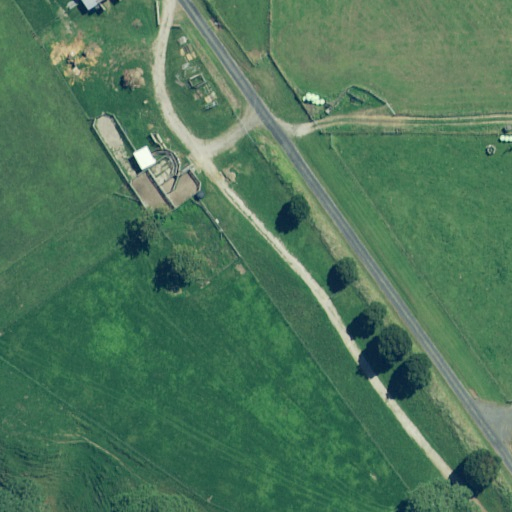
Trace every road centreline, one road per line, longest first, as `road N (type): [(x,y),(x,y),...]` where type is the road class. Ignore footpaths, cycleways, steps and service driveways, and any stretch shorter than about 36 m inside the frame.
road 1 (track): [(186,2),(167,16),(172,118),(484,511)]
road 2 (unclassified): [(185,0),(511,467)]
